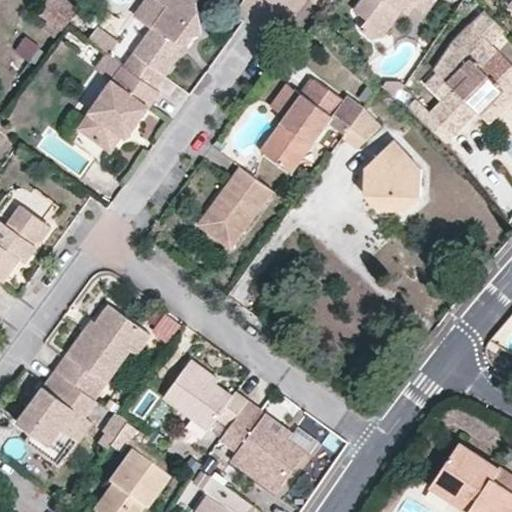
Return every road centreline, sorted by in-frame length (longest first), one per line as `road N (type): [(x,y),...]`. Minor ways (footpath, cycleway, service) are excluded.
road 1 (residential): [(107,236),(383,435)]
road 2 (residential): [(107,236),(287,0)]
road 3 (residential): [(0,369),(75,264),(107,236)]
